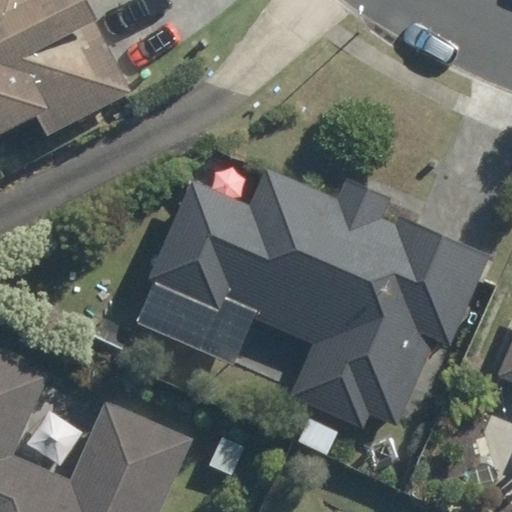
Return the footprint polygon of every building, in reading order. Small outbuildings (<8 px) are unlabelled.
[(0,0),(0,131),(32,116),(40,134),(125,93),(81,0),(0,0)] [(152,283),(134,325),(230,365),(250,318),(311,345),(288,397),(362,427),(367,417),(396,429),(432,341),(445,347),(485,253),(395,214),(391,223),(378,217),(387,196),(344,179),(336,200),(264,169),(249,207),(187,181),(146,280),(152,283)] [(511,344),(511,333),(495,327),(483,355),(505,363),(511,344)] [(9,455),(44,378),(0,359),(0,511),(157,511),(188,442),(101,403),(66,481),(9,455)] [(306,417),(292,443),(323,459),(335,432),(306,417)]
